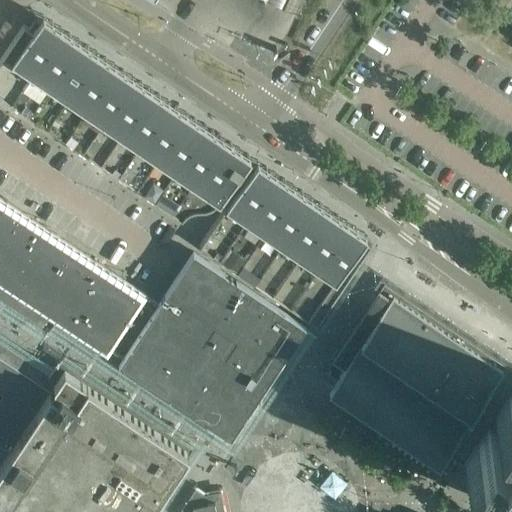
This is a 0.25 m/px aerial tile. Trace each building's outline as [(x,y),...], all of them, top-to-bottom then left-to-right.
[(39,19),(40,20),(220,142),(217,147),(243,165),(250,154),(134,76),(132,75),(125,70),(123,69),(116,64),(114,63),(107,58),(106,57),(98,52),(97,50),(89,46),(88,44),(81,40),(79,38),(72,34),(70,32),(63,28),(61,26),(54,22),(52,20),(45,15),(43,14),(39,19)] [(220,200),(243,165),(217,147),(220,142),(40,20),(33,30),(24,24),(0,59),(0,95),(182,219),(184,216),(187,214),(190,212),(192,211),(195,210),(197,209),(199,209),(203,209),(205,209),(208,208),(211,207),(213,206),(215,205),(217,203),(218,201),(220,200)] [(257,159),(254,165),(363,239),(367,233),(257,159)] [(318,323),(358,264),(357,263),(360,251),(363,239),(254,165),(253,166),(251,170),(199,245),(308,319),(309,318),(316,323),(315,324),(317,325),(318,323)] [(0,224),(13,206),(0,197),(0,224)] [(0,290),(11,288),(50,230),(13,206),(0,224),(0,290)] [(36,305),(75,247),(50,230),(11,288),(36,305)] [(368,242),(363,239),(357,263),(358,264),(369,247),(371,246),(371,244),(368,242)] [(375,249),(371,246),(369,247),(358,264),(318,323),(323,327),(375,249)] [(61,322),(100,263),(75,247),(36,305),(61,322)] [(282,353),(292,339),(293,340),(303,324),(193,251),(159,303),(121,361),(166,391),(207,419),(206,420),(231,437),(251,406),(249,405),(254,397),(252,396),(282,352),(282,353)] [(106,352),(145,293),(100,263),(61,322),(106,352)] [(320,364),(325,367),(384,280),(511,366),(511,359),(383,272),(320,364)] [(511,366),(384,280),(325,367),(324,368),(336,376),(359,391),(446,450),(462,461),(474,470),(477,465),(501,481),(491,496),(511,510),(511,366)] [(0,309),(41,337),(46,329),(234,454),(315,332),(303,324),(293,340),(292,339),(282,353),(282,352),(252,396),(254,397),(249,405),(251,406),(231,437),(206,420),(207,419),(166,391),(121,361),(106,352),(61,322),(36,305),(11,288),(0,290),(0,309)] [(121,361),(159,303),(145,293),(106,352),(121,361)] [(0,354),(9,353),(18,358),(20,369),(42,384),(46,378),(53,383),(54,384),(65,367),(88,382),(88,381),(90,383),(105,394),(106,393),(111,397),(127,408),(129,404),(131,406),(131,407),(150,420),(151,419),(153,420),(151,424),(165,433),(171,436),(171,437),(185,446),(188,448),(186,450),(182,456),(183,457),(181,460),(180,459),(169,475),(170,475),(168,478),(167,478),(161,486),(162,487),(161,489),(162,490),(147,511),(161,511),(207,444),(66,350),(56,365),(0,327),(0,354)] [(0,399),(20,369),(18,359),(9,353),(0,354),(0,399)] [(0,511),(147,511),(162,490),(161,489),(162,487),(161,487),(167,478),(168,479),(170,476),(169,475),(180,459),(181,460),(183,457),(182,456),(185,450),(186,451),(188,448),(185,446),(185,447),(171,437),(171,436),(165,433),(151,424),(153,420),(151,419),(150,420),(131,407),(131,406),(129,405),(127,408),(111,398),(111,397),(106,393),(105,394),(90,384),(90,383),(88,382),(87,383),(65,367),(63,369),(54,384),(53,383),(11,447),(0,463),(0,511)] [(20,369),(0,399),(0,440),(11,447),(53,383),(46,379),(42,384),(20,369)] [(439,461),(446,450),(359,391),(336,376),(329,386),(439,461)] [(195,486),(178,511),(225,511),(221,490),(205,493),(195,486)]
